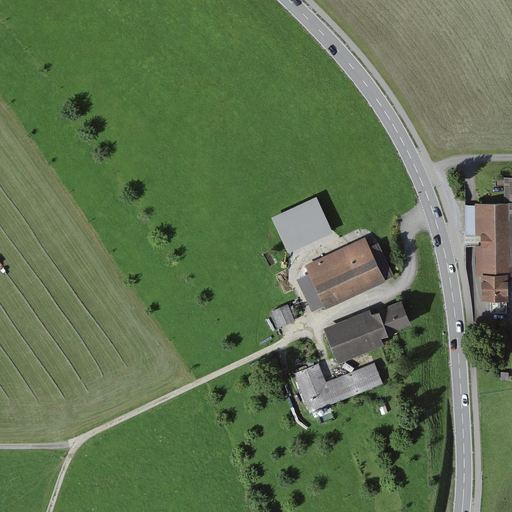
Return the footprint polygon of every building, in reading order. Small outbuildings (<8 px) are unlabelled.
[(509,203),(478,204),(479,234),(487,234),(487,244),(479,244),(480,276),(486,275),(487,300),(511,299),(511,177),(508,178),(509,203)] [(320,199),(276,218),(291,252),(335,233),(320,199)] [(313,273),(302,278),(317,310),(326,306),(329,312),(390,282),(368,237),(309,265),(313,273)] [(376,310),(330,327),(343,363),(391,345),(388,337),(418,326),(409,301),(377,313),(376,310)] [(291,305),(274,311),(280,328),(297,322),(291,305)] [(321,363),(297,373),(311,412),(386,385),(378,363),(328,382),(321,363)]
